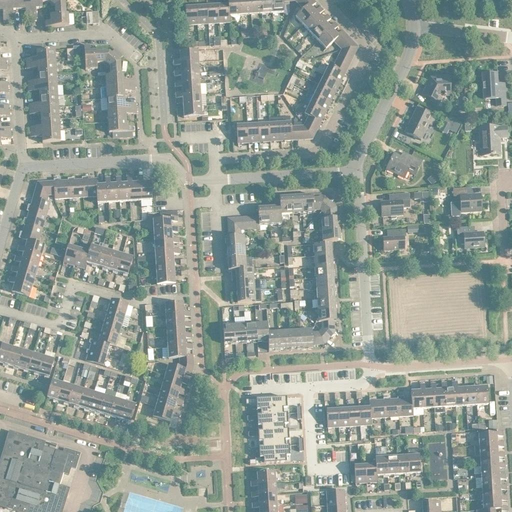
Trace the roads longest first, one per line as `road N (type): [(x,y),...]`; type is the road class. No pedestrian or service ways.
road 1 (residential): [(218,154),(315,149),(327,139),(369,52),(365,36),(329,0)]
road 2 (residential): [(0,304),(58,321),(81,282),(137,298),(199,295)]
road 3 (tertiary): [(219,176),(193,177),(176,159),(156,155),(28,167)]
road 4 (residential): [(370,362),(360,168)]
road 5 (tertiary): [(360,168),(419,25)]
road 6 (residential): [(28,167),(16,26)]
road 7 (tertiary): [(360,168),(219,176)]
road 8 (residential): [(370,362),(511,356)]
road 9 (residential): [(16,26),(27,33),(108,31),(140,59)]
road 10 (residential): [(507,297),(501,187),(511,178)]
